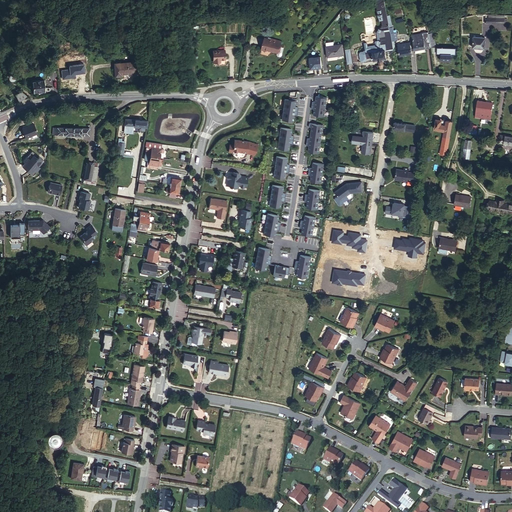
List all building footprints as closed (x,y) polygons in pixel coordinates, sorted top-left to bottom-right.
[(377,39),(375,40),(374,40),(374,44),(367,45),(367,42),(365,41),(362,42),(364,49),(362,50),(359,51),(359,53),(384,49),(383,43),(386,42),(385,33),(390,32),(390,30),(389,27),(388,22),(384,0),(379,0),(373,4),(374,6),(376,6),(376,10),(378,21),(381,20),(381,24),(380,26),(377,27),(376,31),(377,39)] [(422,33),(428,31),(428,30),(412,33),(413,40),(416,40),(416,37),(421,34),(422,33)] [(430,34),(429,30),(428,31),(422,33),(421,34),(416,37),(416,40),(413,40),(414,48),(415,49),(425,48),(425,47),(431,45),(430,34)] [(385,49),(393,48),(391,40),(390,32),(385,33),(386,42),(383,43),(384,49),(385,49)] [(276,51),(279,40),(263,36),(260,48),(265,50),(265,48),(276,51)] [(325,42),(325,46),(327,56),(343,54),(341,44),(333,45),(332,41),(325,42)] [(412,53),(412,50),(411,42),(409,42),(408,43),(408,44),(398,46),(399,54),(412,53)] [(223,59),(222,49),(211,49),(212,61),(216,61),(216,59),(223,59)] [(386,57),(385,49),(384,49),(359,53),(360,61),(362,60),(362,61),(368,60),(368,57),(374,57),(374,59),(386,57)] [(441,49),(441,52),(441,59),(451,59),(452,52),(452,49),(441,49)] [(309,57),(310,68),(321,67),(320,56),(309,57)] [(117,70),(131,67),(129,57),(109,61),(111,75),(118,74),(117,70)] [(45,91),(44,80),(32,81),(33,92),(45,91)] [(19,101),(28,97),(21,92),(16,94),(19,101)] [(312,100),(312,104),(325,106),(327,97),(316,95),(315,101),(312,100)] [(295,100),(284,98),(282,108),(297,111),(297,107),(294,106),(295,100)] [(493,101),(478,99),(476,109),(475,114),(491,117),(491,112),(493,101)] [(325,106),(312,104),(311,108),(314,108),(313,114),(324,115),(325,106)] [(296,115),(297,111),(282,108),(281,119),(292,121),(293,114),(296,115)] [(146,126),(147,120),(125,118),(123,132),(132,133),(133,125),(146,126)] [(450,136),(452,120),(446,119),(446,120),(441,119),(442,119),(441,118),(438,118),(436,118),(434,128),(444,130),(443,134),(450,136)] [(394,128),(414,131),(415,125),(395,122),(394,128)] [(322,124),(309,123),(309,126),(311,127),(311,132),(321,134),(322,124)] [(469,133),(477,134),(478,126),(471,124),(469,133)] [(25,139),(36,135),(33,125),(21,129),(25,139)] [(88,136),(89,128),(52,126),(52,134),(88,136)] [(293,135),(291,135),(292,128),(280,127),(278,137),(293,139),(293,135)] [(354,135),(353,142),(363,144),(362,152),(371,153),(373,131),(363,131),(363,133),(364,135),(364,137),(354,135)] [(307,137),(307,141),(320,143),(321,134),(311,132),(310,138),(307,137)] [(511,136),(500,134),(499,142),(511,144),(511,136)] [(446,155),(449,137),(443,136),(440,154),(446,155)] [(293,139),(278,137),(277,148),(289,149),(289,143),(292,144),(293,139)] [(230,143),(229,150),(233,151),(237,152),(239,151),(247,152),(254,155),(258,144),(249,141),(235,138),(234,144),(230,143)] [(151,156),(160,157),(161,152),(163,152),(164,148),(159,147),(160,144),(153,142),(147,141),(145,154),(151,156)] [(320,143),(307,141),(306,145),(309,145),(308,151),(319,152),(320,143)] [(22,166),(33,175),(39,168),(38,167),(42,162),(42,160),(31,151),(23,160),(24,162),(22,166)] [(158,166),(160,157),(151,156),(150,160),(148,160),(147,164),(158,166)] [(289,164),(286,164),(287,157),(275,156),(274,166),(289,168),(289,164)] [(83,178),(90,180),(93,164),(93,163),(85,162),(83,178)] [(309,167),(309,171),(322,173),(324,164),(313,162),(312,167),(309,167)] [(289,168),(274,166),(272,176),(284,178),(285,171),(288,172),(289,168)] [(397,169),(395,179),(407,181),(407,179),(414,181),(415,173),(408,172),(409,168),(404,167),(404,170),(397,169)] [(309,171),(308,174),(311,174),(310,181),(321,182),(322,173),(309,171)] [(232,175),(228,175),(225,176),(227,179),(226,185),(231,186),(231,187),(237,188),(238,185),(240,186),(243,187),(243,186),(245,187),(247,177),(239,176),(240,173),(232,172),(232,175)] [(169,184),(179,186),(181,178),(170,176),(169,184)] [(336,191),(341,199),(351,192),(363,191),(362,181),(347,183),(336,191)] [(50,183),(48,192),(59,195),(61,185),(50,183)] [(178,193),(179,186),(169,184),(168,192),(178,193)] [(285,193),(282,193),(283,186),(271,184),(270,195),(284,197),(285,193)] [(308,194),(305,193),(305,197),(318,199),(320,190),(309,188),(308,194)] [(78,208),(87,210),(88,209),(90,201),(88,200),(90,194),(80,192),(79,198),(80,199),(78,208)] [(471,196),(455,193),(453,204),(469,206),(471,196)] [(284,197),(270,195),(268,205),(280,207),(281,200),(284,201),(284,197)] [(226,200),(210,197),(208,207),(217,209),(216,217),(223,218),(226,200)] [(318,199),(305,197),(304,201),(307,201),(306,207),(317,209),(318,199)] [(511,203),(490,200),(489,208),(489,209),(494,210),(498,210),(504,211),(511,212),(511,203)] [(405,203),(393,201),(392,205),(386,204),(385,212),(391,213),(391,212),(398,213),(398,215),(409,217),(411,206),(405,205),(405,203)] [(125,209),(115,207),(112,224),(122,225),(125,209)] [(250,211),(241,209),(240,216),(239,216),(238,219),(240,219),(239,221),(238,226),(249,228),(250,218),(248,218),(250,211)] [(138,219),(148,221),(150,213),(139,210),(138,215),(139,215),(139,218),(138,219)] [(277,222),(278,215),(267,213),(265,223),(279,226),(279,222),(277,222)] [(301,220),(300,224),(314,226),(316,217),(305,215),(304,220),(301,220)] [(146,230),(148,221),(138,219),(137,224),(136,223),(135,228),(136,228),(146,230)] [(27,221),(27,230),(39,230),(43,234),(49,227),(43,220),(27,221)] [(24,235),(24,224),(19,223),(18,225),(10,225),(10,237),(19,237),(19,235),(24,235)] [(279,226),(265,223),(263,234),(274,236),(275,229),(278,229),(279,226)] [(314,226),(300,224),(299,227),(302,227),(301,233),(312,235),(314,226)] [(79,236),(86,245),(94,239),(91,236),(96,233),(91,225),(86,229),(87,231),(79,236)] [(457,240),(441,237),(439,247),(438,250),(439,252),(446,253),(447,249),(455,250),(457,240)] [(160,249),(168,251),(169,243),(161,242),(161,244),(160,249)] [(269,248),(258,246),(256,257),(270,260),(271,256),(268,255),(269,248)] [(148,247),(146,259),(149,260),(158,261),(158,257),(157,257),(158,249),(148,247)] [(244,252),(234,250),(231,265),(241,268),(244,252)] [(199,253),(197,262),(210,265),(212,254),(208,253),(208,254),(199,253)] [(296,260),(295,264),(309,267),(311,257),(300,254),(299,261),(296,260)] [(269,263),(270,260),(256,257),(254,267),(265,269),(267,263),(269,263)] [(157,264),(142,262),(140,272),(155,275),(157,264)] [(290,267),(275,264),(273,275),(284,277),(284,274),(288,274),(290,267)] [(295,264),(294,268),(297,269),(296,275),(307,277),(309,267),(295,264)] [(151,294),(150,297),(157,299),(159,290),(160,290),(162,282),(158,282),(153,281),(152,288),(151,288),(150,294),(151,294)] [(214,287),(194,283),(192,293),(212,297),(214,287)] [(230,289),(225,288),(224,296),(228,297),(228,300),(238,302),(240,291),(230,289)] [(158,308),(159,299),(157,299),(150,297),(150,299),(149,305),(148,306),(158,308)] [(340,321),(353,327),(355,321),(359,312),(347,306),(340,321)] [(395,320),(380,312),(374,325),(380,328),(380,327),(389,331),(395,320)] [(143,331),(151,332),(152,328),(151,328),(152,323),(153,323),(154,318),(143,316),(142,326),(143,327),(143,331)] [(203,327),(193,326),(191,335),(192,335),(191,337),(190,341),(200,343),(203,327)] [(328,328),(322,342),(333,348),(337,339),(338,340),(341,334),(328,328)] [(231,332),(222,330),(221,340),(234,342),(236,331),(231,331),(231,332)] [(110,352),(113,333),(104,331),(103,339),(104,340),(102,351),(110,352)] [(133,352),(144,353),(145,348),(143,348),(144,343),(145,344),(146,339),(138,338),(137,342),(135,342),(133,352)] [(380,357),(392,363),(399,349),(387,343),(383,352),(382,351),(380,357)] [(500,360),(505,361),(505,363),(511,364),(511,353),(507,352),(507,351),(502,350),(500,360)] [(316,352),(309,368),(328,377),(332,370),(324,366),(328,358),(316,352)] [(196,355),(183,353),(181,363),(189,364),(189,365),(194,366),(196,355)] [(216,361),(209,360),(207,371),(213,372),(213,373),(225,375),(227,364),(215,362),(216,361)] [(134,363),(130,383),(132,384),(139,385),(140,381),(141,374),(143,374),(144,365),(134,363)] [(347,385),(359,391),(366,377),(355,371),(350,380),(350,379),(347,385)] [(432,391),(441,395),(448,380),(439,376),(432,391)] [(92,405),(99,406),(104,380),(95,378),(94,386),(95,386),(92,405)] [(390,391),(405,400),(417,382),(410,378),(405,385),(397,380),(390,391)] [(466,378),(465,388),(466,390),(470,390),(470,389),(479,390),(480,379),(466,378)] [(324,386),(312,380),(305,394),(316,400),(320,391),(321,392),(324,386)] [(511,384),(497,383),(496,393),(511,394),(511,384)] [(130,387),(127,403),(138,405),(139,396),(138,396),(139,389),(138,389),(139,385),(132,384),(131,388),(130,387)] [(343,394),(339,402),(344,404),(340,412),(351,417),(354,410),(356,411),(360,403),(343,394)] [(418,418),(427,423),(433,411),(424,406),(418,418)] [(123,429),(132,430),(133,426),(134,422),(135,416),(124,414),(122,424),(124,425),(123,429)] [(376,414),(369,425),(377,430),(372,438),(379,442),(391,424),(376,414)] [(167,416),(165,427),(181,430),(183,420),(174,419),(174,417),(167,416)] [(203,421),(196,420),(194,429),(201,430),(200,433),(211,435),(213,424),(207,423),(207,424),(202,423),(203,421)] [(481,435),(482,427),(478,427),(473,427),(473,426),(467,425),(466,426),(465,436),(478,437),(478,435),(481,435)] [(492,427),(491,437),(495,438),(496,437),(511,438),(511,428),(492,427)] [(58,434),(58,433),(58,432),(57,431),(57,430),(56,430),(55,429),(54,429),(53,429),(52,430),(51,430),(51,431),(50,432),(50,433),(50,434),(50,435),(51,436),(52,437),(53,437),(54,437),(55,437),(56,437),(57,436),(57,435),(58,435),(58,434)] [(398,430),(389,447),(396,451),(398,447),(407,451),(412,440),(405,437),(406,435),(398,430)] [(296,431),(291,443),(306,449),(311,438),(302,434),(302,433),(296,431)] [(121,451),(131,453),(132,448),(131,448),(132,443),(133,443),(134,439),(125,437),(124,441),(123,441),(121,451)] [(181,445),(170,444),(169,450),(170,451),(170,454),(169,454),(168,460),(179,462),(181,452),(180,452),(181,445)] [(329,447),(323,459),(337,466),(343,455),(334,451),(335,450),(329,447)] [(419,448),(413,460),(420,463),(420,462),(429,467),(435,456),(419,448)] [(195,454),(193,465),(200,466),(200,465),(205,466),(207,457),(195,454)] [(446,457),(442,465),(452,470),(449,475),(456,478),(462,464),(446,457)] [(356,461),(348,471),(349,472),(352,474),(361,481),(369,470),(364,466),(363,466),(356,461)] [(82,463),(72,462),(70,478),(80,479),(82,463)] [(95,474),(103,476),(105,468),(105,465),(101,464),(101,465),(97,465),(97,466),(93,465),(91,475),(95,476),(95,474)] [(105,468),(103,476),(103,478),(107,478),(107,477),(115,479),(117,470),(117,468),(113,467),(112,468),(108,467),(108,468),(105,468)] [(472,468),(470,481),(480,482),(480,483),(487,485),(489,471),(472,468)] [(115,479),(115,480),(118,481),(119,480),(127,481),(129,471),(124,470),(124,471),(120,470),(120,471),(117,470),(115,479)] [(511,470),(501,471),(501,484),(511,484),(511,485),(511,484),(511,470)] [(394,488),(388,497),(395,503),(406,489),(393,479),(389,485),(394,488)] [(298,484),(288,497),(300,505),(304,500),(303,500),(309,492),(298,484)] [(169,493),(160,491),(158,499),(160,499),(158,511),(161,511),(168,511),(169,506),(171,507),(172,502),(170,501),(170,500),(168,500),(169,493)] [(333,493),(323,507),(329,511),(331,511),(337,505),(342,509),(346,503),(333,493)] [(192,494),(187,494),(184,507),(189,508),(191,507),(195,508),(196,507),(202,507),(202,496),(196,496),(193,496),(192,494)] [(369,506),(364,511),(385,511),(388,508),(379,501),(373,509),(369,506)] [(422,503),(414,511),(425,511),(428,507),(422,503)]
